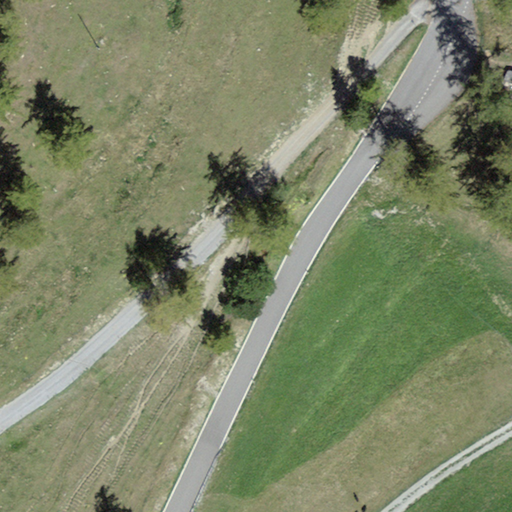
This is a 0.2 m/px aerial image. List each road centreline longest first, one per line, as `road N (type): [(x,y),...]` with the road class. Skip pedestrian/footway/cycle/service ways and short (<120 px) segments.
road 1 (track): [(0,421),(213,237),(418,9),(453,6)]
road 2 (unclassified): [(457,0),(292,270),(178,511)]
road 3 (track): [(391,511),(511,430)]
